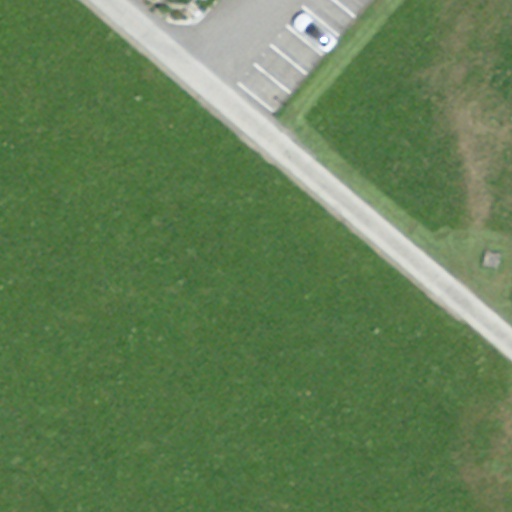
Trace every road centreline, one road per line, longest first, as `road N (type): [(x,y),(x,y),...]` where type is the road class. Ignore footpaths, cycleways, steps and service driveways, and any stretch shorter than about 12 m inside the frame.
road 1 (unclassified): [(511,356),(198,88)]
road 2 (residential): [(198,88),(96,0)]
